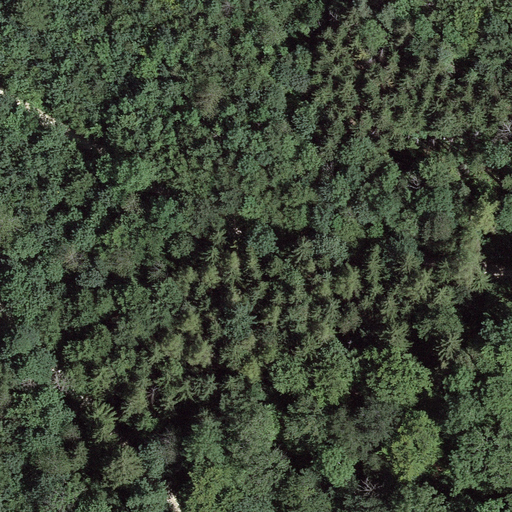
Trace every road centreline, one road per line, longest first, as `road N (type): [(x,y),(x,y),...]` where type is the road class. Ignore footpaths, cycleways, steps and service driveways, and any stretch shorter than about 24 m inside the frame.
road 1 (track): [(0,91),(186,204),(265,238),(511,274)]
road 2 (track): [(186,511),(0,311)]
